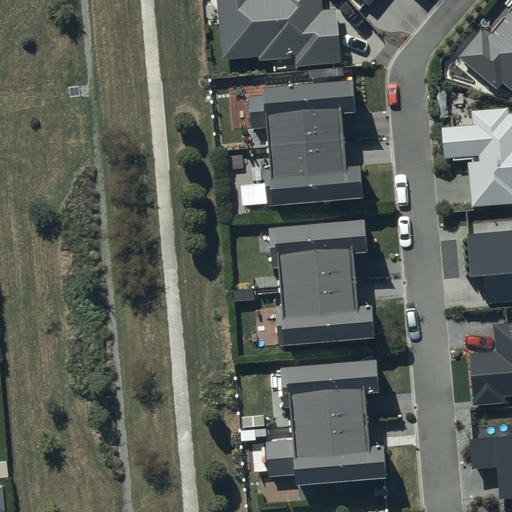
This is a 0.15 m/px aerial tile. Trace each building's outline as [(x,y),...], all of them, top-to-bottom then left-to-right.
[(216,0),(222,65),(259,62),(259,66),(295,63),(296,71),(339,67),(335,16),(322,17),(320,0),(216,0)] [(359,0),(371,9),(378,0),(359,0)] [(511,14),(490,41),(483,35),(461,61),(499,93),(503,87),(511,94),(511,14)] [(269,140),(274,214),(363,208),(361,176),(347,177),(344,123),(356,122),(354,91),(265,96),(266,110),(251,111),(253,141),(269,140)] [(473,132),(443,133),(445,162),(480,160),(480,168),(470,169),(472,211),(511,208),(511,119),(508,120),(508,114),(472,116),(473,132)] [(367,263),(364,232),(275,240),(286,356),(375,348),(372,317),(358,318),(353,264),(367,263)] [(511,234),(469,238),(472,284),(485,283),(487,307),(511,305),(511,234)] [(511,328),(495,330),(497,357),(471,359),(475,409),(506,407),(506,400),(511,399),(511,328)] [(263,445),(266,483),(297,481),(298,494),(385,487),(383,458),(367,459),(363,403),(379,402),(376,372),(285,379),(290,443),(263,445)] [(510,444),(470,447),(473,476),(497,474),(500,506),(511,505),(511,433),(509,434),(510,444)]
